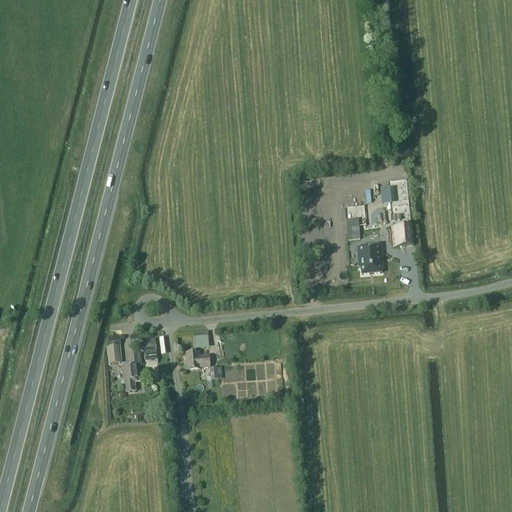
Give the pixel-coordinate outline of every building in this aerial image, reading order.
[(389,188),(380,189),(382,205),(390,204),(389,188)] [(359,217),(365,217),(365,207),(346,208),(346,215),(359,214),(359,217)] [(359,231),(358,221),(346,222),(347,232),(359,231)] [(394,247),(397,247),(397,250),(392,251),(393,269),(397,269),(398,276),(409,275),(407,250),(401,250),(401,247),(415,246),(414,226),(392,227),(394,247)] [(380,274),(381,274),(380,274),(381,274),(381,273),(380,273),(380,267),(382,267),(380,247),(357,249),(359,269),(361,269),(361,275),(361,276),(362,276),(380,274),(380,275),(380,274)] [(203,337),(193,338),(193,350),(204,350),(203,337)] [(155,341),(142,343),(143,354),(156,353),(155,341)] [(106,348),(108,366),(122,364),(120,346),(106,348)] [(156,353),(143,354),(145,363),(157,361),(156,353)] [(199,358),(199,353),(185,354),(186,366),(188,366),(188,371),(200,370),(200,369),(210,368),(209,357),(199,358)] [(121,365),(122,385),(124,385),(125,393),(135,392),(135,384),(139,384),(138,366),(140,366),(140,357),(130,357),(130,364),(121,365)]
